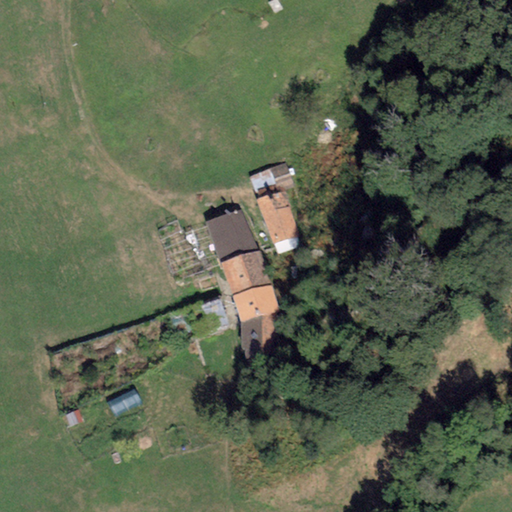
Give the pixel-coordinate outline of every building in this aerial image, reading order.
[(285,189),(256,198),(274,256),(303,247),(285,189)] [(240,206),(202,220),(218,264),(256,251),(240,206)] [(274,286),(256,251),(218,264),(231,295),(274,286)] [(283,313),(274,286),(231,295),(241,323),(278,314),(283,313)] [(280,356),(278,314),(241,323),(239,353),(280,356)]
